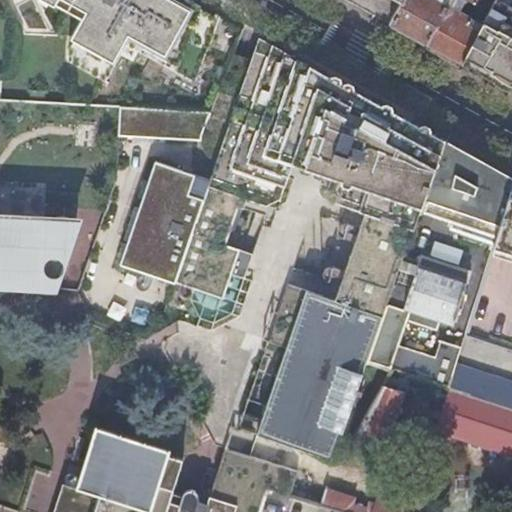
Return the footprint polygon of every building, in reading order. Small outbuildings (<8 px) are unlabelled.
[(46,0),(53,4),(54,2),(81,17),(70,36),(67,36),(66,60),(104,80),(121,50),(130,55),(134,48),(193,81),(218,16),(189,0),(46,0)] [(344,0),(390,25),(403,0),(344,0)] [(403,0),(390,25),(407,34),(425,44),(448,0),(403,0)] [(477,0),(448,0),(425,44),(442,53),(450,58),(460,63),(481,25),(458,13),(463,5),(467,7),(468,3),(474,6),(477,0)] [(511,91),(511,0),(494,0),(481,25),(460,63),(476,72),(511,91)] [(403,117),(390,110),(391,108),(390,104),(385,101),(381,103),(380,105),(366,97),(354,91),(355,89),(354,85),(349,82),(345,83),(344,85),(335,80),(326,75),(327,73),(326,69),(321,66),(317,67),(316,69),(306,64),(300,61),(301,59),(300,55),(295,52),(291,53),(290,55),(286,53),(283,48),(278,42),(272,40),(264,41),(262,40),(255,43),(249,59),(232,53),(209,112),(200,133),(200,136),(199,138),(199,140),(200,147),(203,154),(206,158),(210,161),(215,163),(210,178),(175,284),(221,299),(229,274),(244,279),(252,255),(228,247),(232,235),(244,200),(263,207),(278,200),(291,162),(307,168),(331,176),(326,192),(329,200),(363,212),(353,242),(361,244),(351,274),(343,271),(333,299),(312,292),(286,284),(267,342),(286,349),(257,434),(332,460),(367,362),(402,260),(419,212),(444,140),(428,131),(429,129),(428,125),(423,122),(419,124),(418,125),(414,123),(403,117)] [(209,112),(120,107),(118,136),(199,140),(199,138),(200,136),(200,133),(209,112)] [(511,177),(491,166),(444,140),(419,212),(451,222),(450,228),(494,242),(511,190),(511,186),(511,177)] [(210,178),(155,160),(120,264),(175,284),(210,178)] [(511,186),(511,190),(494,242),(494,245),(493,247),(511,252),(511,186)] [(48,227),(48,232),(43,233),(43,219),(0,219),(0,285),(59,288),(68,260),(65,243),(70,241),(73,237),(75,232),(75,227),(74,224),(70,219),(64,217),(59,217),(54,219),(51,222),(48,227)] [(402,260),(367,362),(391,369),(448,387),(456,362),(461,348),(439,341),(434,355),(398,344),(406,319),(435,329),(438,320),(451,324),(455,310),(459,312),(462,300),(459,299),(465,280),(453,277),(456,267),(419,256),(416,265),(402,260)] [(468,271),(456,267),(453,277),(465,280),(468,271)] [(511,380),(456,362),(448,387),(511,407),(511,380)] [(404,391),(383,384),(354,437),(391,448),(391,449),(399,445),(402,436),(397,430),(393,428),(404,391)] [(511,407),(448,387),(436,429),(511,453),(511,407)] [(166,511),(169,503),(182,460),(167,455),(169,450),(95,425),(76,487),(67,485),(59,511),(166,511)] [(206,511),(229,450),(225,448),(217,471),(210,493),(199,490),(197,495),(196,495),(196,494),(194,492),(193,492),(192,491),(190,491),(189,491),(187,491),(186,491),(184,492),(183,493),(182,495),(182,496),(179,506),(169,503),(166,511),(206,511)] [(255,511),(264,487),(290,495),(298,471),(229,450),(206,511),(255,511)] [(342,511),(400,511),(403,503),(377,494),(374,504),(367,502),(365,509),(363,508),(362,505),(359,504),(357,504),(354,505),(352,504),(354,497),(327,489),(321,505),(335,510),(342,511)]
